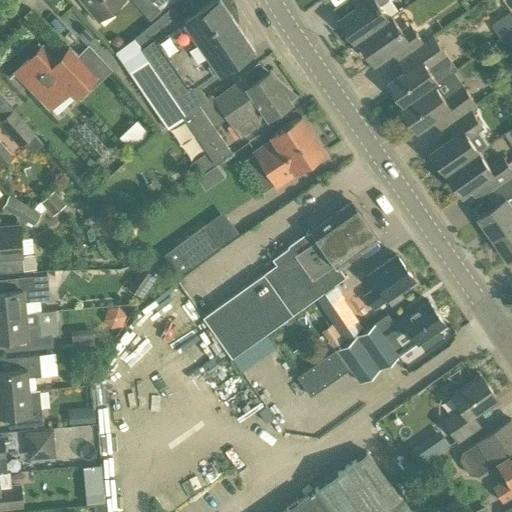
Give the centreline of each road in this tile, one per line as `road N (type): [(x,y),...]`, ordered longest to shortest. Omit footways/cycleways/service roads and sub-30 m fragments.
road 1 (secondary): [(505,336),(275,0)]
road 2 (unknown): [(505,336),(310,452),(270,485)]
road 3 (unknown): [(129,511),(127,474),(173,438),(202,429),(231,441)]
